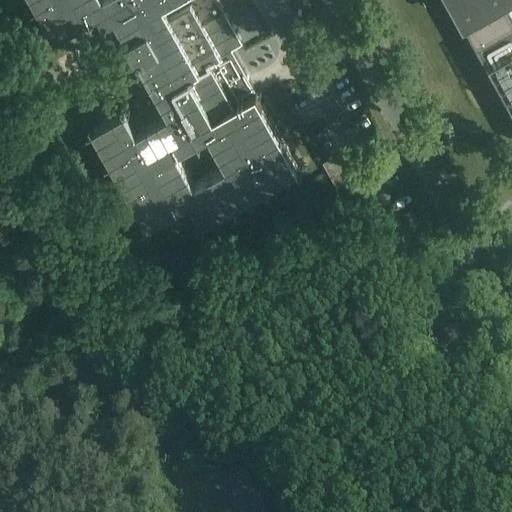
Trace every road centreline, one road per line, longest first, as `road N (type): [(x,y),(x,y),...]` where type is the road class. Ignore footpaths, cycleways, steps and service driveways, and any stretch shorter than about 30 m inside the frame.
road 1 (unknown): [(268,0),(445,330),(500,300)]
road 2 (residential): [(500,300),(332,0)]
road 3 (unclassified): [(511,454),(227,432)]
